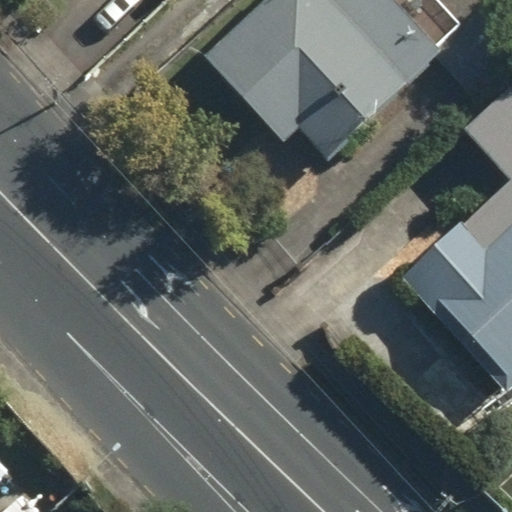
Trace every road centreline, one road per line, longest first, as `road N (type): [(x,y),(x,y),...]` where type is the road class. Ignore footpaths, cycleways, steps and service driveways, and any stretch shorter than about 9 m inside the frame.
road 1 (secondary): [(327,511),(99,293)]
road 2 (secondary): [(252,511),(99,293)]
road 3 (secondary): [(99,293),(0,190)]
